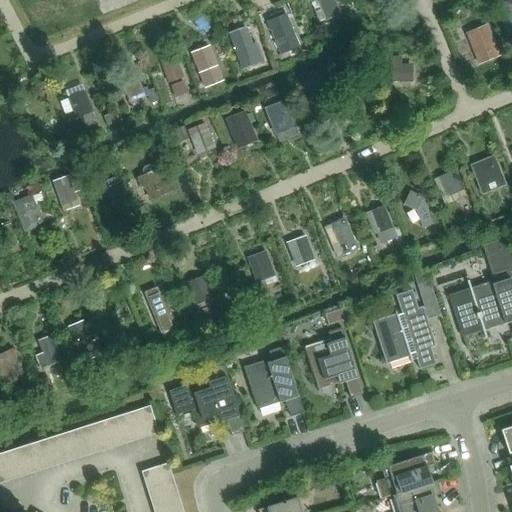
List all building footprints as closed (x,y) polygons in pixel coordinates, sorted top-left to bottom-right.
[(334,0),(316,0),(325,20),(326,21),(340,15),(334,0)] [(511,0),(495,7),(508,36),(511,34),(511,0)] [(483,9),(477,11),(482,22),(488,20),(483,9)] [(289,21),(270,29),(279,54),(299,46),(289,21)] [(487,25),(466,34),(478,64),(500,55),(487,25)] [(246,28),(229,34),(242,70),(263,63),(256,43),(252,45),(246,28)] [(192,53),(191,54),(204,88),(222,81),(209,46),(192,53)] [(386,56),(386,82),(411,82),(411,67),(401,67),(401,57),(386,56)] [(175,63),(164,67),(169,82),(181,78),(175,63)] [(353,65),(337,75),(350,96),(366,87),(353,65)] [(136,71),(120,77),(128,98),(148,91),(146,87),(142,89),(136,71)] [(183,81),(170,86),(175,98),(188,93),(183,81)] [(323,82),(305,89),(316,119),(334,112),(323,82)] [(153,89),(145,92),(151,105),(159,102),(153,89)] [(85,91),(67,98),(75,119),(82,116),(85,124),(95,121),(85,91)] [(286,101),(265,109),(275,135),(296,127),(286,101)] [(244,112),(225,120),(235,144),(254,136),(249,124),(255,121),(252,113),(246,115),(245,113),(244,112)] [(112,113),(103,117),(107,126),(115,122),(112,113)] [(183,126),(174,130),(179,142),(188,139),(183,126)] [(206,127),(189,133),(198,155),(215,148),(206,127)] [(494,156),(470,166),(473,174),(481,170),(487,184),(502,178),(494,156)] [(156,170),(140,176),(145,189),(154,193),(166,188),(168,181),(166,175),(156,170)] [(455,171),(434,180),(442,199),(463,190),(455,171)] [(69,176),(54,182),(64,211),(79,206),(74,193),(81,191),(78,182),(71,184),(69,176)] [(106,180),(109,187),(117,184),(114,177),(106,180)] [(109,187),(104,189),(110,204),(123,199),(117,184),(109,187)] [(410,192),(404,204),(417,210),(422,227),(432,223),(424,198),(410,192)] [(32,196),(13,204),(24,233),(43,225),(32,196)] [(383,206),(365,213),(374,235),(376,234),(379,242),(395,235),(383,206)] [(477,215),(471,217),(474,226),(480,224),(477,215)] [(344,218),(330,225),(343,255),(358,249),(344,218)] [(10,224),(0,228),(0,242),(3,250),(18,245),(10,224)] [(305,236),(287,243),(295,266),(314,260),(305,236)] [(265,252),(247,258),(258,288),(276,282),(265,252)] [(511,283),(507,269),(493,273),(496,283),(451,298),(463,335),(509,320),(511,327),(511,283)] [(204,277),(187,283),(195,304),(211,299),(204,277)] [(419,370),(436,365),(431,349),(436,347),(423,307),(418,309),(412,290),(395,296),(401,313),(372,322),(386,364),(414,355),(419,370)] [(158,293),(148,297),(163,333),(173,329),(158,293)] [(264,306),(252,311),(255,318),(267,313),(264,306)] [(339,310),(325,315),(329,326),(342,321),(339,310)] [(85,326),(70,332),(82,362),(101,354),(96,341),(92,342),(85,326)] [(363,394),(342,328),(328,333),(331,342),(305,351),(317,388),(344,379),(350,398),(363,394)] [(43,353),(36,356),(41,369),(61,361),(51,336),(39,341),(43,353)] [(304,413),(282,347),(268,352),(271,361),(245,370),(257,407),(285,398),(291,417),(304,413)] [(13,350),(0,355),(0,372),(3,371),(8,384),(24,377),(23,375),(14,351),(13,350)] [(244,432),(223,366),(209,371),(212,380),(186,389),(198,426),(225,418),(231,436),(244,432)] [(49,378),(39,382),(44,395),(54,391),(49,378)] [(0,454),(0,483),(158,433),(150,406),(0,454)] [(511,453),(511,465),(509,467),(509,468),(511,466),(511,426),(500,431),(508,454),(511,453)] [(408,447),(396,451),(399,459),(411,455),(408,447)] [(392,496),(393,496),(437,482),(437,481),(431,483),(427,469),(436,466),(431,453),(387,467),(391,480),(377,485),(382,499),(392,496)] [(152,506),(179,498),(168,464),(141,472),(152,506)] [(441,494),(437,482),(393,496),(397,511),(438,511),(439,511),(437,511),(432,497),(441,494)] [(183,511),(179,498),(152,506),(153,511),(183,511)] [(300,511),(296,498),(265,507),(266,511),(300,511)]
